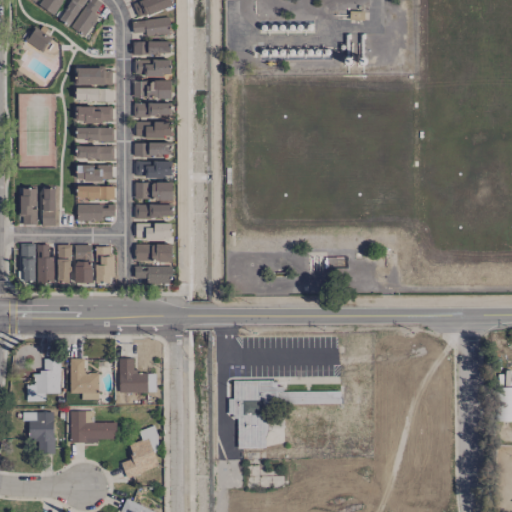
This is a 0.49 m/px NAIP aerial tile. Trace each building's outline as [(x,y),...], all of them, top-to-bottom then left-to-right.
[(41,0),(39,5),(53,14),(62,0),(41,0)] [(68,0),(57,18),(83,35),(104,3),(98,0),(68,0)] [(170,4),(168,0),(137,0),(132,3),(138,18),(170,4)] [(132,33),(144,31),(145,35),(170,33),(169,16),(131,20),(132,33)] [(23,42),(47,51),(53,37),(29,27),(23,42)] [(169,40),(131,41),(132,54),(169,53),(169,40)] [(134,58),(134,75),(170,76),(170,59),(134,58)] [(110,83),(109,66),(74,67),(75,85),(110,83)] [(170,80),(133,79),(132,97),(170,98),(170,80)] [(112,101),(112,88),(85,88),(85,87),(74,87),(74,100),(112,101)] [(171,102),(133,102),(132,115),(170,116),(171,102)] [(111,122),(111,106),(76,105),(75,121),(111,122)] [(170,120),(134,120),(134,137),(170,137),(170,120)] [(110,126),(75,127),(75,140),(111,139),(110,126)] [(170,141),(133,142),(133,156),(170,155),(170,141)] [(113,158),(112,145),(74,146),(74,159),(113,158)] [(169,160),(134,160),(134,176),(169,176),(169,160)] [(111,164),(76,164),(76,180),(111,180),(111,164)] [(170,181),(134,181),(134,201),(134,217),(175,217),(175,204),(170,204),(170,181)] [(112,198),(112,185),(76,184),(75,198),(112,198)] [(35,187),(19,188),(20,224),(36,224),(35,187)] [(54,225),(55,188),(42,187),(41,225),(54,225)] [(75,203),(75,219),(113,219),(113,203),(75,203)] [(170,238),(170,222),(134,223),(135,239),(170,238)] [(47,243),(20,244),(21,280),(36,280),(36,281),(54,281),(53,255),(47,255),(47,243)] [(70,243),(56,244),(56,278),(70,278),(70,243)] [(171,283),(171,244),(134,243),(133,276),(146,277),(146,282),(171,283)] [(90,244),(73,244),(74,282),(91,282),(90,244)] [(111,246),(94,246),(94,262),(94,282),(111,281),(111,246)] [(118,392),(155,391),(155,371),(132,372),(132,357),(117,357),(118,392)] [(59,358),(42,358),(42,371),(32,371),(32,383),(26,383),(26,400),(44,400),(44,392),(59,392),(59,358)] [(97,399),(98,371),(82,371),(83,359),(69,359),(68,392),(80,392),(79,398),(97,399)] [(236,447),(265,447),(265,402),(326,403),(326,391),(282,390),(282,381),(230,381),(230,417),(237,417),(236,447)] [(115,421),(92,422),(92,410),(69,410),(69,442),(97,442),(97,438),(115,438),(115,421)] [(28,420),(29,453),(53,453),(53,411),(35,411),(35,420),(28,420)] [(158,465),(152,449),(160,446),(152,426),(124,438),(131,456),(119,460),(126,478),(158,465)] [(154,511),(156,509),(123,499),(120,511),(121,511),(154,511)]
